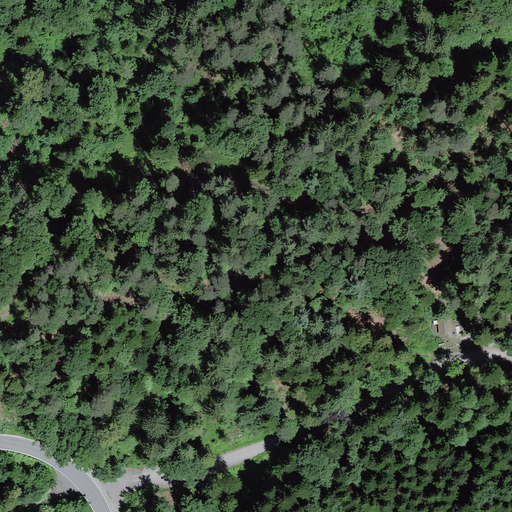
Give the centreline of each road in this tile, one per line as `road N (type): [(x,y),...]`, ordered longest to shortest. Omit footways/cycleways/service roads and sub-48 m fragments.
road 1 (track): [(23,511),(80,476),(212,471),(429,361),(511,351)]
road 2 (secondary): [(0,442),(56,458),(80,476),(103,511)]
